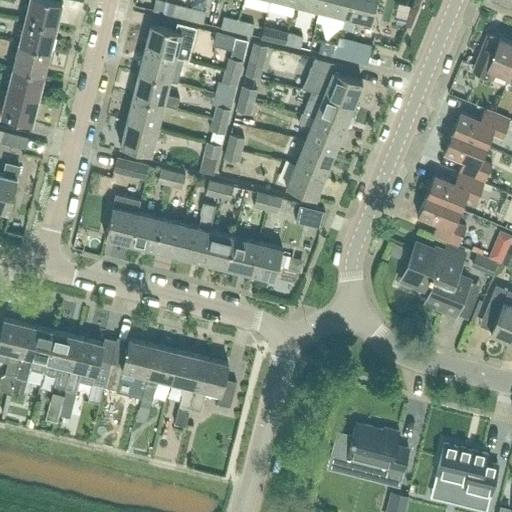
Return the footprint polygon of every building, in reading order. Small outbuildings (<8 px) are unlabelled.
[(27,0),(24,17),(54,25),(60,1),(56,0),(27,0)] [(153,0),(151,9),(187,18),(189,6),(163,0),(153,0)] [(293,0),(293,2),(318,8),(319,0),(293,0)] [(319,0),(318,8),(342,14),(345,0),(319,0)] [(339,26),(352,29),(354,17),(368,21),(372,0),(345,0),(342,14),(339,26)] [(204,10),(189,6),(187,18),(201,22),(204,10)] [(237,19),(231,17),(222,15),(219,27),(234,30),(237,19)] [(390,16),(386,32),(398,34),(402,19),(390,16)] [(18,41),(48,49),(54,25),(24,17),(18,41)] [(250,34),(252,22),(237,19),(234,30),(250,34)] [(186,58),(194,26),(175,21),(174,25),(166,22),(165,27),(149,23),(143,47),(174,55),(186,58)] [(286,31),(272,28),(271,27),(268,39),(283,43),(286,31)] [(302,35),(296,33),(286,31),(283,43),(299,47),(302,35)] [(486,32),(480,46),(471,69),(491,78),(494,71),(507,76),(511,63),(511,42),(497,36),(486,32)] [(320,39),(317,51),(332,55),(335,45),(335,42),(320,39)] [(42,73),(48,49),(18,41),(11,66),(42,73)] [(367,63),(369,54),(335,45),(332,55),(367,63)] [(137,71),(168,79),(174,55),(143,47),(137,71)] [(227,56),(224,68),(238,71),(241,59),(227,56)] [(322,92),(351,104),(361,80),(340,72),(344,64),(313,56),(307,71),(327,79),(322,92)] [(243,73),(244,73),(258,77),(261,64),(247,61),(243,73)] [(11,66),(5,90),(36,98),(42,73),(11,66)] [(220,80),(235,84),(238,71),(224,68),(220,80)] [(168,79),(137,71),(131,95),(162,103),(171,105),(174,94),(164,92),(168,79)] [(238,96),(252,100),(256,88),(241,84),(238,96)] [(0,114),(30,123),(36,98),(5,90),(0,110),(0,114)] [(312,115),(342,127),(351,104),(322,92),(312,115)] [(125,120),(155,128),(162,103),(131,95),(125,120)] [(249,112),(252,100),(238,96),(234,109),(249,112)] [(211,115),(226,119),(229,108),(214,104),(211,115)] [(450,131),(485,145),(490,132),(500,137),(508,117),(483,107),(478,118),(458,110),(450,131)] [(312,116),(300,111),(296,121),(303,124),(308,126),(303,138),(332,151),(342,127),(312,115),(312,116)] [(208,128),(223,132),(226,119),(211,115),(208,128)] [(155,128),(125,120),(118,144),(149,152),(155,128)] [(0,141),(24,148),(26,136),(27,136),(0,129),(0,141)] [(456,170),(482,181),(490,162),(479,158),(485,145),(450,131),(441,151),(461,159),(456,170)] [(225,146),(240,150),(243,136),(228,133),(225,146)] [(293,162),(323,174),(332,151),(303,138),(293,162)] [(202,153),(216,156),(217,156),(220,144),(205,140),(202,153)] [(237,161),(240,150),(225,146),(222,157),(237,161)] [(0,209),(6,211),(15,177),(16,177),(20,163),(4,159),(1,173),(0,172),(0,209)] [(131,174),(131,175),(144,178),(147,164),(147,163),(135,160),(131,174)] [(323,174),(293,162),(284,185),(313,197),(323,174)] [(160,166),(156,181),(168,184),(172,169),(160,166)] [(172,169),(168,184),(180,187),(184,173),(172,169)] [(424,193),(459,208),(465,195),(475,199),(482,181),(456,170),(452,181),(432,173),(424,193)] [(207,178),(204,193),(216,196),(220,181),(207,178)] [(220,181),(216,196),(228,199),(232,184),(220,181)] [(264,208),(268,193),(255,190),(252,205),(264,208)] [(268,193),(264,208),(277,211),(280,196),(268,193)] [(431,233),(453,242),(456,244),(464,225),(454,221),(459,208),(424,193),(416,213),(436,221),(431,233)] [(197,226),(184,222),(176,253),(200,259),(208,228),(214,204),(201,200),(198,212),(200,212),(197,226)] [(298,203),(294,220),(319,226),(323,210),(298,203)] [(129,242),(136,211),(111,204),(104,235),(129,242)] [(152,247),(160,216),(136,211),(129,242),(152,247)] [(176,253),(184,222),(160,216),(152,247),(176,253)] [(224,265),(232,234),(208,228),(200,259),(224,265)] [(500,267),(511,239),(499,233),(487,261),(500,267)] [(249,271),(257,240),(232,234),(224,265),(249,271)] [(257,240),(249,271),(273,277),(281,246),(257,240)] [(462,257),(463,251),(447,245),(446,250),(435,246),(434,249),(414,241),(404,266),(406,266),(401,279),(428,290),(424,301),(454,313),(468,280),(458,275),(464,257),(462,257)] [(511,290),(494,283),(483,310),(495,315),(489,331),(510,340),(511,335),(511,290)] [(0,348),(9,350),(3,373),(0,374),(0,388),(10,391),(14,375),(15,376),(28,323),(2,317),(0,325),(0,348)] [(44,359),(52,329),(28,323),(15,376),(25,378),(27,374),(40,377),(41,371),(44,359)] [(55,374),(52,385),(63,388),(77,335),(52,329),(44,359),(41,371),(55,374)] [(103,385),(110,360),(98,357),(102,342),(77,335),(63,388),(64,388),(74,391),(80,368),(93,371),(91,382),(103,385)] [(139,396),(152,343),(127,337),(121,363),(110,360),(103,385),(115,388),(120,367),(134,371),(128,394),(139,396)] [(145,421),(156,376),(169,379),(176,349),(152,343),(139,396),(137,403),(138,403),(135,419),(145,421)] [(183,383),(175,423),(183,425),(188,407),(193,385),(201,355),(176,349),(169,379),(183,383)] [(201,355),(193,385),(188,407),(199,410),(204,388),(219,392),(216,402),(228,405),(234,380),(222,377),(226,362),(201,355)] [(64,388),(63,388),(52,385),(48,402),(59,404),(64,388)] [(337,431),(332,450),(345,453),(345,454),(378,463),(375,476),(398,482),(407,447),(394,444),(397,430),(382,426),(381,428),(353,421),(350,435),(337,431)] [(442,440),(432,479),(488,493),(496,462),(484,459),(485,451),(442,440)] [(389,498),(386,511),(388,511),(400,511),(403,502),(389,498)]
